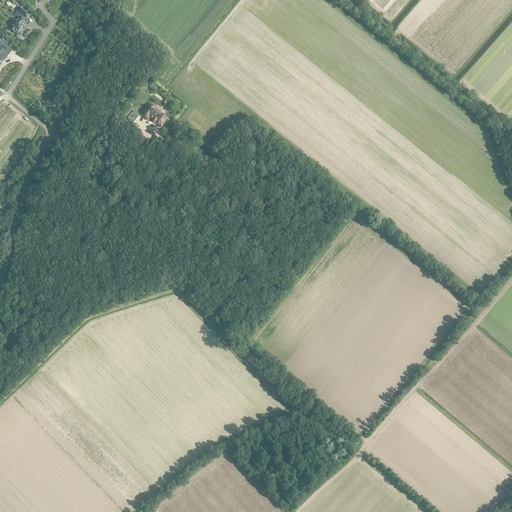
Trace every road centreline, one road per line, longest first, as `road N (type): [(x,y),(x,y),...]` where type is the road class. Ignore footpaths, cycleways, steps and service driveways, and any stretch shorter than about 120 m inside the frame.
road 1 (track): [(297,511),(356,459),(511,279)]
road 2 (tertiary): [(0,281),(25,188),(104,39),(113,0)]
road 3 (track): [(346,0),(511,135)]
road 4 (track): [(141,304),(92,319),(0,408)]
road 5 (track): [(52,132),(100,176),(145,140),(147,127),(137,120)]
